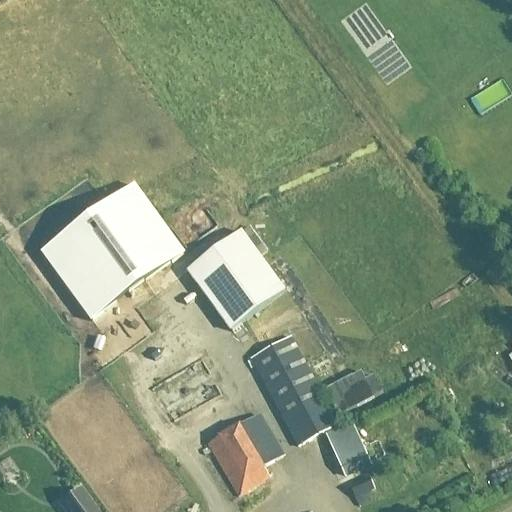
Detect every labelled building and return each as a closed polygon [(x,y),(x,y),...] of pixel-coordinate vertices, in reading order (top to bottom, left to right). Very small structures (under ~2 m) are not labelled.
[(43,257),(91,324),(104,315),(103,314),(171,264),(171,266),(184,256),(136,190),(123,199),(124,200),(56,249),(56,248),(43,257)] [(187,274),(231,334),(285,294),(241,235),(187,274)] [(298,450),(338,429),(291,341),(251,362),(298,450)] [(365,385),(361,375),(326,393),(340,420),(383,397),(374,380),(365,385)] [(210,446),(238,498),(270,482),(264,471),(284,460),(262,418),(210,446)] [(325,439),(345,481),(371,469),(352,427),(325,439)] [(61,507),(64,511),(95,511),(81,492),(61,507)]
